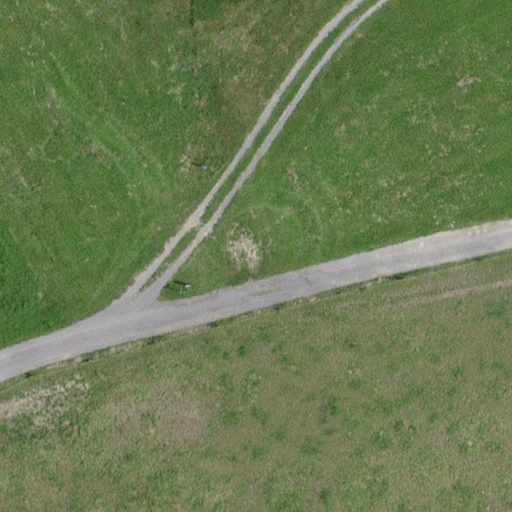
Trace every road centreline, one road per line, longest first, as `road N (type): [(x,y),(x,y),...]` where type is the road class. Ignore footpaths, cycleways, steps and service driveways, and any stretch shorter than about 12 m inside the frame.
road 1 (track): [(119,327),(206,233),(267,137),(373,0)]
road 2 (track): [(511,230),(119,327)]
road 3 (track): [(119,327),(0,373)]
